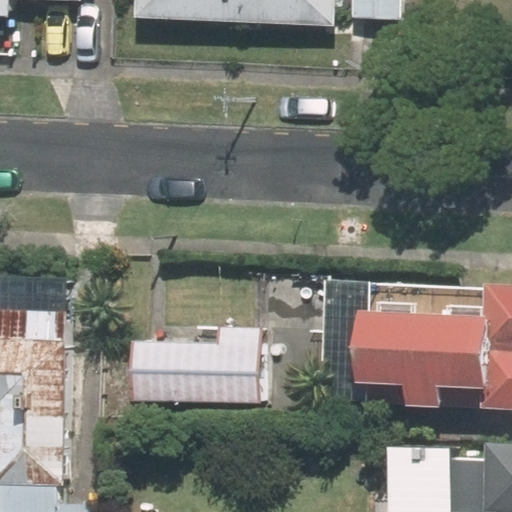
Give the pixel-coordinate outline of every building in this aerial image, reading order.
[(0,0),(0,6),(27,8),(27,0),(0,0)] [(342,0),(144,0),(144,12),(342,21),(342,0)] [(407,0),(358,0),(358,14),(406,16),(407,0)] [(77,337),(79,274),(0,269),(0,511),(93,511),(94,501),(67,499),(69,479),(73,479),(78,338),(77,337)] [(511,278),(500,278),(498,308),(383,302),(378,397),(511,404),(511,278)] [(146,334),(143,396),(272,402),(276,325),(227,322),(227,339),(146,334)] [(511,511),(511,440),(500,440),(498,461),(433,458),(429,511),(511,511)]
